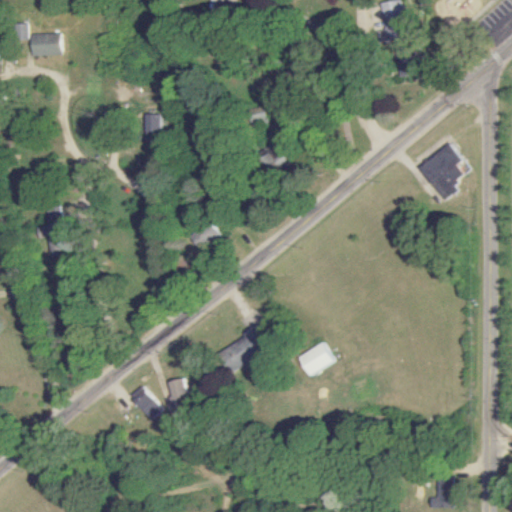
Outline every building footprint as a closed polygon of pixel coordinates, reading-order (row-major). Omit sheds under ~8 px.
[(385,5),(392,42),(399,40),(405,77),(424,73),(416,33),(412,34),(406,1),(385,5)] [(31,23),(19,24),(20,40),(32,39),(31,23)] [(36,56),(65,55),(65,33),(35,34),(36,56)] [(164,114),(148,114),(149,136),(164,135),(164,114)] [(424,167),(449,200),(464,189),(458,182),(468,175),(461,166),(468,161),(455,144),(424,167)] [(202,250),(221,235),(211,221),(191,236),(202,250)] [(224,358),(247,374),(271,341),(264,336),(261,341),(244,329),(224,358)] [(312,376),(336,360),(325,343),(301,358),(312,376)] [(179,417),(195,415),(190,379),(174,381),(179,417)] [(135,396),(152,416),(164,406),(147,386),(135,396)]
